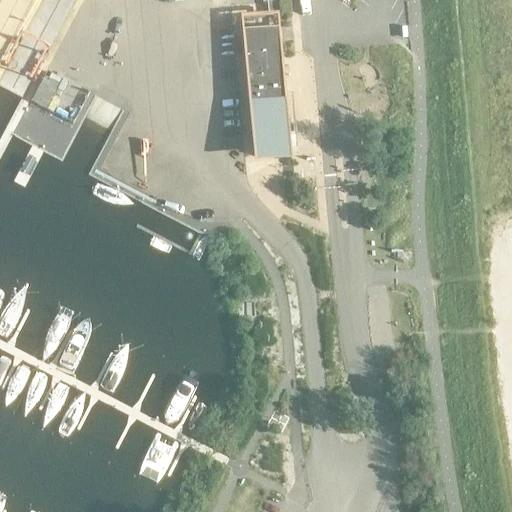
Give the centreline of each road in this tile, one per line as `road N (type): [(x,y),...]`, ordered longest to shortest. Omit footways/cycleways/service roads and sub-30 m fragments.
road 1 (unknown): [(452,511),(416,231),(410,0)]
road 2 (unknown): [(452,0),(497,437)]
road 3 (unclassified): [(338,184),(322,0)]
